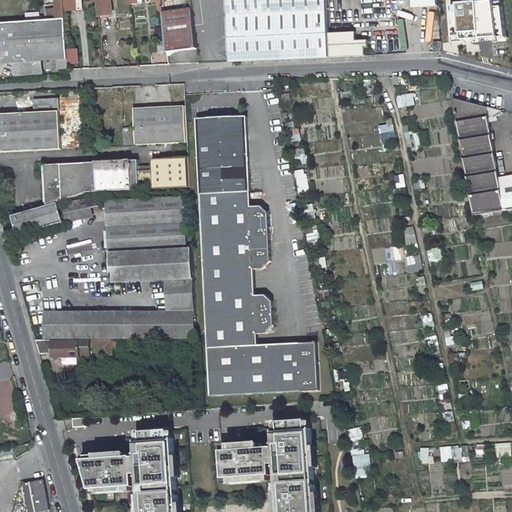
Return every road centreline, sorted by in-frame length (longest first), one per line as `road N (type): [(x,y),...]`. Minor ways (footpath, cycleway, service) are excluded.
road 1 (unclassified): [(177,77),(439,64),(511,85)]
road 2 (unclassified): [(70,511),(0,265)]
road 3 (residential): [(0,86),(177,77)]
road 4 (unknown): [(511,493),(414,499),(403,445)]
